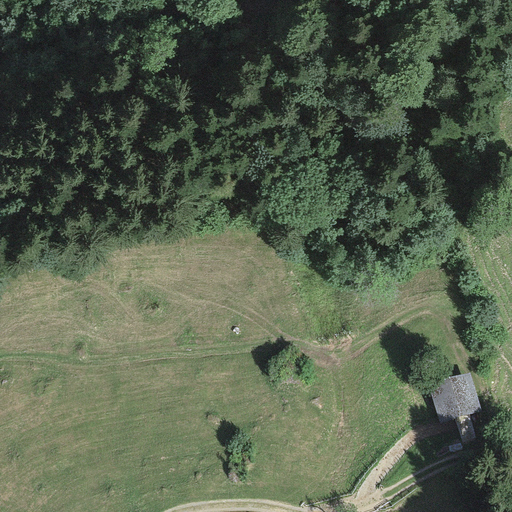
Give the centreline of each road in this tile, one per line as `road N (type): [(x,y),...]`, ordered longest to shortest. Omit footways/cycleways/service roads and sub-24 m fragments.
road 1 (track): [(511,473),(481,456),(348,508),(183,511)]
road 2 (unclassified): [(245,0),(120,0)]
road 3 (track): [(365,504),(405,444),(448,424)]
